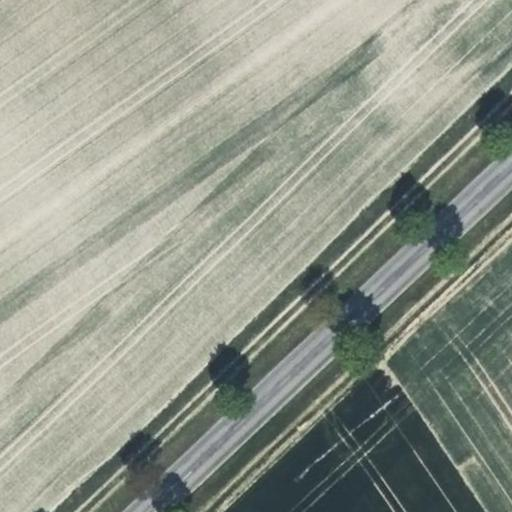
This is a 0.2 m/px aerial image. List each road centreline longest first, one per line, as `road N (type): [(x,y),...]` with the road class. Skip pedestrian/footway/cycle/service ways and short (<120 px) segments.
road 1 (track): [(511,107),(80,511)]
road 2 (secondary): [(157,511),(511,176)]
